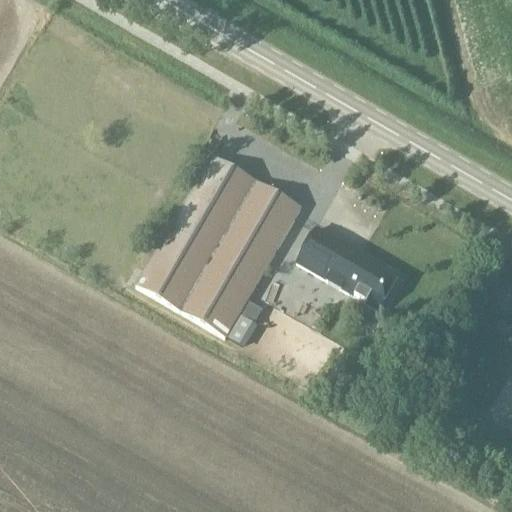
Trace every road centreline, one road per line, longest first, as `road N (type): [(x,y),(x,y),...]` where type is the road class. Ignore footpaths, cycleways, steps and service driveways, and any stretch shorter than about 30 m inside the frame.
road 1 (primary): [(368,118),(160,0)]
road 2 (primary): [(511,201),(368,118)]
